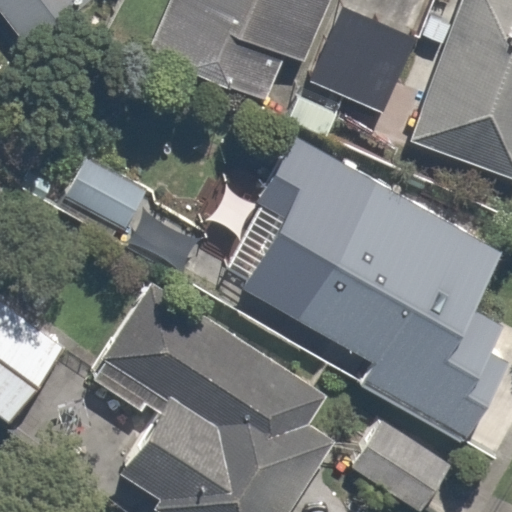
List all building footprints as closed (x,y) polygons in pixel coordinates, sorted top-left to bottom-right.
[(60,0),(0,0),(0,17),(14,36),(60,0)] [(317,0),(149,0),(134,29),(268,97),(317,0)] [(413,21),(368,0),(329,0),(298,66),(375,102),(413,21)] [(511,163),(511,0),(446,0),(397,119),(511,166),(511,163)] [(283,123),(216,254),(374,336),(360,364),(428,399),(510,240),(283,123)] [(154,174),(83,133),(41,205),(113,246),(154,174)] [(325,394),(337,375),(148,257),(81,365),(137,401),(103,456),(142,480),(134,493),(164,511),(313,511),(302,505),(358,415),(325,394)] [(64,328),(0,286),(0,422),(1,423),(64,328)] [(444,448),(378,402),(342,454),(407,500),(444,448)]
